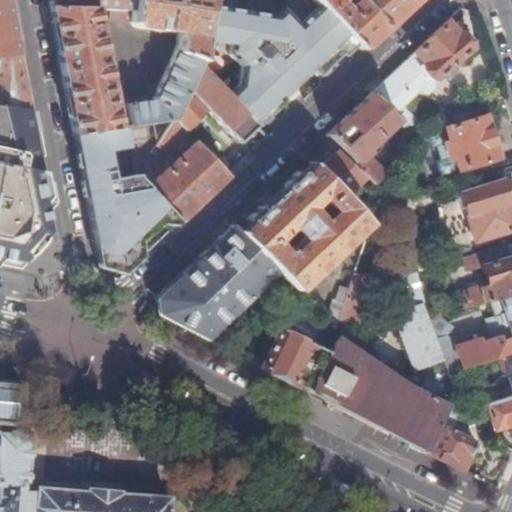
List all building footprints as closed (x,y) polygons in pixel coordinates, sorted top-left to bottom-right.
[(0,0),(0,57),(17,54),(7,0),(0,0)] [(48,0),(49,5),(94,7),(131,9),(132,10),(132,0),(48,0)] [(126,103),(131,121),(131,124),(174,118),(200,66),(202,59),(204,44),(207,23),(210,3),(210,0),(132,0),(132,10),(131,9),(130,19),(134,27),(178,33),(177,50),(153,99),(126,103)] [(338,0),(315,0),(318,3),(356,43),(360,48),(384,26),(411,0),(351,0),(344,7),(341,3),(338,2),(338,0)] [(204,44),(202,59),(200,66),(256,126),(284,101),(280,97),(276,93),(284,86),(293,86),(312,69),(317,74),(340,53),(342,56),(356,43),(318,3),(298,21),(283,6),(275,12),(210,3),(207,23),(204,44)] [(94,7),(49,5),(73,133),(116,126),(110,93),(117,91),(116,86),(109,87),(105,67),(113,66),(115,64),(111,48),(109,47),(102,48),(94,7)] [(447,21),(413,54),(371,94),(405,127),(419,123),(402,105),(419,89),(421,91),(427,92),(433,87),(432,82),(470,46),(447,21)] [(0,103),(27,106),(17,54),(0,57),(0,103)] [(256,126),(200,66),(174,118),(185,130),(207,109),(238,142),(256,126)] [(405,127),(371,94),(327,135),(374,183),(385,173),(368,155),(364,159),(361,156),(365,152),(363,150),(391,123),(402,134),(404,127),(405,127)] [(0,253),(7,246),(15,252),(35,231),(27,225),(42,210),(34,169),(40,170),(37,155),(33,136),(31,127),(28,107),(27,106),(0,103),(0,253)] [(482,117),(478,104),(436,117),(440,130),(427,133),(432,148),(436,146),(441,160),(436,161),(440,175),(498,158),(485,115),(482,117)] [(174,118),(169,127),(157,144),(166,153),(187,133),(185,130),(174,118)] [(116,126),(73,133),(98,266),(122,273),(178,221),(147,187),(137,177),(136,172),(109,176),(105,148),(125,145),(123,125),(116,126)] [(165,164),(168,167),(147,187),(178,221),(226,175),(195,141),(171,163),(168,161),(165,164)] [(335,151),(315,169),(343,199),(362,180),(335,151)] [(246,219),(250,223),(239,233),(277,271),(295,290),(365,223),(343,199),(315,169),(311,166),(301,175),(296,170),(286,184),(284,191),(265,209),(262,209),(246,219)] [(511,206),(504,180),(461,193),(476,240),(511,229),(511,206)] [(231,226),(154,298),(156,314),(205,339),(277,271),(239,233),(231,226)] [(467,301),(462,302),(464,308),(489,301),(511,293),(511,256),(483,266),(488,284),(464,291),(467,301)] [(424,261),(410,266),(412,272),(416,271),(427,267),(424,261)] [(412,272),(393,278),(403,308),(422,302),(412,272)] [(353,273),(347,289),(342,302),(336,321),(356,328),(374,273),(353,273)] [(347,289),(340,286),(335,300),(342,302),(347,289)] [(446,334),(452,325),(439,316),(429,319),(442,359),(447,371),(457,368),(511,351),(511,293),(489,301),(494,316),(485,318),(491,337),(481,341),(479,336),(457,343),(455,337),(446,334)] [(335,300),(332,298),(324,320),(333,328),(336,321),(342,302),(335,300)] [(393,312),(412,368),(442,359),(429,319),(428,317),(422,302),(403,308),(393,312)] [(366,422),(388,433),(422,450),(443,407),(445,404),(415,389),(417,384),(409,380),(407,385),(335,336),(328,353),(316,347),(317,345),(279,325),(258,367),(325,401),(366,422)] [(447,371),(452,387),(453,387),(462,384),(457,368),(447,371)] [(29,511),(32,487),(37,434),(0,430),(0,423),(16,424),(24,418),(26,393),(21,386),(0,383),(0,511),(29,511)] [(511,394),(486,402),(494,428),(511,422),(511,394)] [(455,413),(443,407),(422,450),(461,469),(474,440),(448,429),(455,413)] [(511,450),(499,444),(493,441),(476,476),(497,486),(511,454),(511,450)] [(32,487),(29,511),(170,511),(172,499),(122,495),(122,492),(91,489),(90,493),(32,487)]
